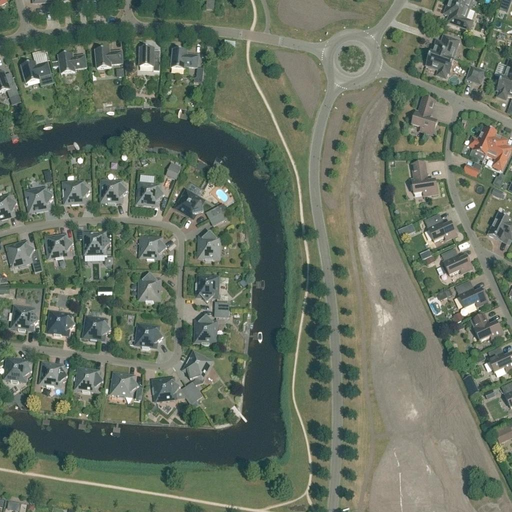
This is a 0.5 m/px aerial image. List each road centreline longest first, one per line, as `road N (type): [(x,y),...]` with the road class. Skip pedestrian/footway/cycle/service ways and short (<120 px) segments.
road 1 (residential): [(0,345),(171,363),(182,245),(176,231),(162,226),(112,221),(0,237)]
road 2 (unclassified): [(333,511),(335,355),(314,175),(337,80)]
road 3 (unclassified): [(328,52),(194,29),(128,27)]
road 4 (residential): [(462,102),(449,171),(480,256)]
